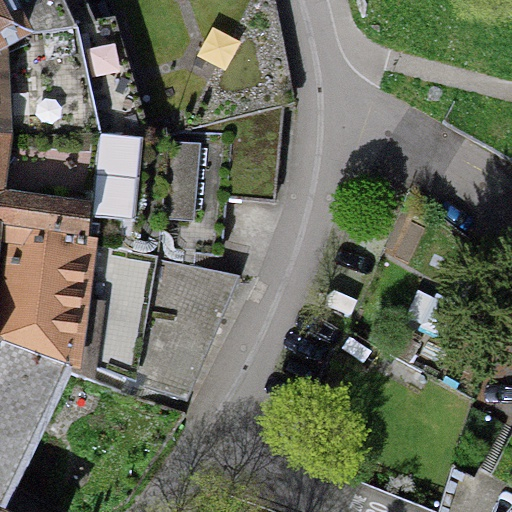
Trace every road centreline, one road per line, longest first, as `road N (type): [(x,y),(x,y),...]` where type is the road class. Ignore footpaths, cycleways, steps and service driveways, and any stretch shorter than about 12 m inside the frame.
road 1 (residential): [(207,455),(307,211),(318,92),(299,0)]
road 2 (residential): [(207,455),(335,511)]
